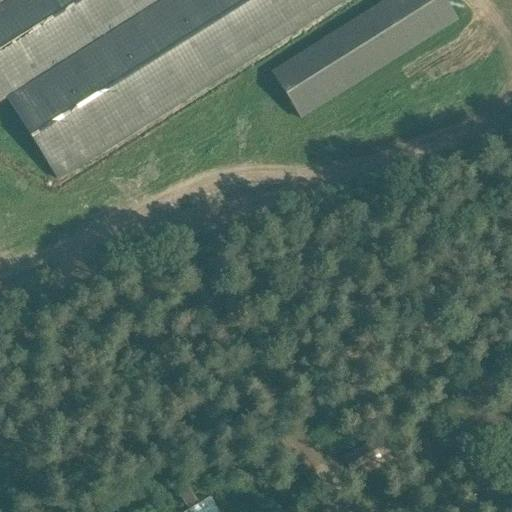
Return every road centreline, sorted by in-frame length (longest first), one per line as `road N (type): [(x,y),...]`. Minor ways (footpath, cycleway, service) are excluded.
road 1 (track): [(511,128),(0,301)]
road 2 (track): [(183,239),(355,511)]
